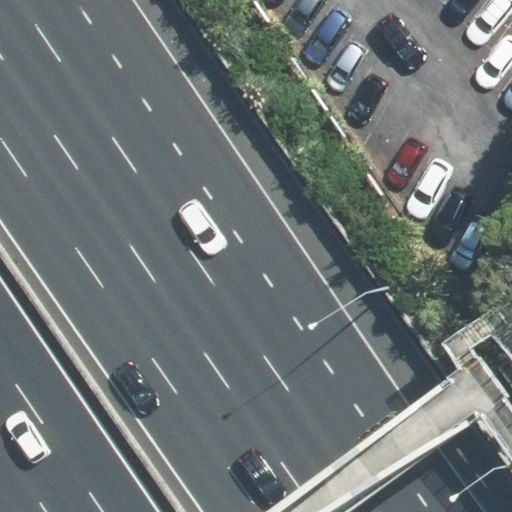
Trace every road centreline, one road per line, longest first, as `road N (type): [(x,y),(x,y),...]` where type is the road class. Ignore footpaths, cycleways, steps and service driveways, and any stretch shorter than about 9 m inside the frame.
road 1 (motorway): [(24,0),(161,367)]
road 2 (motorway): [(0,124),(161,367)]
road 3 (motorway): [(111,511),(0,346)]
road 4 (motorway): [(161,367),(266,511)]
